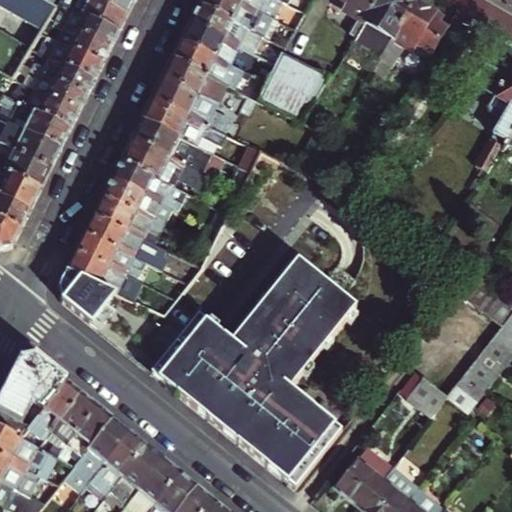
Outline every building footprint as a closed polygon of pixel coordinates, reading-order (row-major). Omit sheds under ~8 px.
[(0,0),(0,7),(40,31),(53,8),(46,4),(39,0),(0,0)] [(81,15),(88,0),(73,0),(68,9),(71,10),(81,15)] [(96,0),(88,0),(81,15),(116,34),(126,15),(96,0)] [(133,0),(96,0),(126,15),(133,0)] [(270,17),(234,0),(199,0),(197,4),(249,29),(255,17),(273,26),(276,20),(270,17)] [(234,0),(270,17),(280,0),(234,0)] [(360,19),(371,0),(342,0),(344,1),(340,7),(354,16),(345,30),(351,34),(360,19)] [(371,0),(360,19),(390,37),(412,0),(371,0)] [(412,0),(390,37),(377,56),(383,59),(396,40),(409,48),(414,42),(428,50),(433,43),(441,48),(466,18),(452,10),(441,28),(433,23),(437,17),(431,13),(432,12),(413,0),(412,0)] [(249,29),(197,4),(189,22),(257,55),(259,50),(251,46),(257,33),(249,29)] [(56,15),(53,21),(108,50),(116,34),(81,15),(71,10),(66,20),(56,15)] [(108,50),(53,21),(49,28),(60,33),(55,42),(100,66),(108,50)] [(257,55),(189,22),(180,39),(226,61),(229,63),(233,57),(251,66),(257,55)] [(55,42),(45,37),(41,44),(52,49),(55,42)] [(180,39),(171,57),(217,80),(226,61),(180,39)] [(0,76),(9,81),(10,79),(24,56),(0,42),(0,76)] [(100,66),(55,42),(52,49),(47,57),(93,81),(100,66)] [(277,43),(267,60),(274,64),(281,53),(284,46),(277,43)] [(326,76),(281,53),(274,64),(265,80),(261,88),(255,98),(299,121),(326,76)] [(33,63),(30,69),(84,97),(93,81),(47,57),(42,68),(33,63)] [(217,80),(171,57),(162,75),(222,104),(231,87),(217,80)] [(504,141),(511,128),(511,59),(503,73),(491,93),(486,100),(486,107),(498,117),(470,163),(483,171),(486,167),(504,141)] [(503,73),(482,60),(466,79),(491,93),(503,73)] [(265,80),(236,66),(233,74),(261,88),(265,80)] [(36,81),(31,90),(76,113),(84,97),(30,69),(26,76),(36,81)] [(222,104),(162,75),(151,97),(210,126),(225,133),(226,134),(233,119),(218,111),(222,104)] [(0,95),(9,81),(0,76),(0,95)] [(36,81),(26,76),(22,85),(31,90),(36,81)] [(27,99),(23,107),(68,130),(76,113),(31,90),(22,85),(17,94),(27,99)] [(17,94),(13,102),(23,107),(27,99),(17,94)] [(151,97),(140,118),(195,146),(203,131),(211,136),(221,141),(226,143),(230,136),(226,134),(225,133),(210,126),(151,97)] [(13,109),(6,123),(58,149),(68,130),(23,107),(13,102),(11,101),(8,107),(13,109)] [(140,118),(131,137),(184,164),(195,146),(140,118)] [(58,149),(6,123),(0,119),(0,128),(2,130),(0,133),(0,138),(15,146),(12,152),(48,170),(58,149)] [(322,132),(313,127),(292,167),(301,172),(322,132)] [(511,128),(504,141),(486,167),(492,172),(509,147),(511,148),(511,128)] [(204,150),(211,136),(203,131),(195,146),(204,150)] [(184,164),(131,137),(119,160),(172,187),(176,179),(201,191),(208,176),(184,164)] [(0,138),(0,145),(12,152),(15,146),(0,138)] [(0,145),(0,152),(10,157),(12,152),(0,145)] [(248,145),(237,167),(246,171),(250,164),(258,150),(248,145)] [(0,169),(38,189),(48,170),(12,152),(10,157),(0,152),(0,169)] [(172,187),(119,160),(111,178),(170,208),(177,211),(186,193),(172,187)] [(237,167),(227,186),(237,191),(246,171),(237,167)] [(0,198),(27,212),(38,189),(0,169),(0,198)] [(208,176),(201,191),(214,198),(222,183),(208,176)] [(170,208),(111,178),(102,195),(146,217),(143,223),(149,226),(152,220),(161,225),(170,208)] [(146,217),(102,195),(93,214),(142,239),(151,244),(161,225),(152,220),(149,226),(143,223),(146,217)] [(0,219),(18,229),(27,212),(0,198),(0,219)] [(209,227),(216,231),(224,215),(225,213),(218,209),(209,227)] [(142,239),(93,214),(84,232),(133,257),(142,239)] [(0,248),(10,246),(18,229),(0,219),(0,248)] [(200,244),(207,248),(208,245),(216,231),(209,227),(200,244)] [(84,232),(75,250),(135,280),(138,275),(127,269),(133,257),(84,232)] [(148,264),(157,246),(151,244),(142,239),(133,257),(148,264)] [(66,267),(102,285),(115,292),(121,279),(132,285),(135,280),(75,250),(66,267)] [(353,303),(295,256),(229,338),(196,311),(149,369),(293,485),(339,427),(288,385),(353,303)] [(178,279),(185,283),(197,267),(189,263),(178,279)] [(102,285),(66,267),(58,284),(60,299),(90,323),(104,305),(94,299),(102,285)] [(465,301),(466,299),(483,278),(467,267),(450,289),(465,301)] [(466,299),(477,308),(495,286),(483,278),(466,299)] [(495,286),(477,308),(488,317),(507,294),(495,286)] [(500,327),(501,326),(511,312),(511,297),(507,294),(488,317),(500,326),(500,327)] [(511,312),(501,326),(511,334),(511,312)] [(511,354),(511,334),(501,326),(500,327),(500,326),(490,338),(511,355),(511,354)] [(511,355),(490,338),(482,349),(503,366),(511,355)] [(482,349),(472,360),(494,377),(503,366),(482,349)] [(21,358),(0,398),(0,408),(20,419),(31,399),(42,409),(66,380),(36,355),(21,358)] [(472,360),(463,371),(484,389),(494,377),(472,360)] [(407,394),(421,376),(413,370),(400,387),(407,394)] [(463,371),(454,383),(475,400),(484,389),(463,371)] [(433,386),(421,376),(407,394),(405,396),(417,406),(433,386)] [(42,409),(35,418),(46,427),(43,431),(48,435),(51,431),(82,393),(66,380),(42,409)] [(444,395),(446,396),(466,412),(475,400),(454,383),(444,395)] [(430,416),(446,396),(444,395),(433,386),(417,406),(430,416)] [(82,393),(51,431),(62,440),(66,443),(97,405),(82,393)] [(66,443),(81,456),(112,417),(97,405),(66,443)] [(20,419),(0,408),(0,425),(20,436),(30,424),(20,419)] [(90,480),(95,475),(129,431),(112,417),(81,456),(74,464),(67,472),(85,487),(90,480)] [(0,425),(0,453),(37,472),(48,450),(39,446),(20,436),(0,425)] [(129,431),(95,475),(112,489),(147,446),(129,431)] [(56,455),(62,447),(58,444),(55,441),(48,450),(56,455)] [(126,503),(130,499),(163,459),(147,446),(112,489),(94,511),(105,511),(118,497),(126,503)] [(365,447),(333,486),(360,507),(391,468),(365,447)] [(0,453),(0,479),(30,495),(40,474),(37,472),(0,453)] [(163,459),(130,499),(145,511),(146,511),(179,472),(163,459)] [(391,468),(360,507),(365,511),(398,511),(417,488),(391,468)] [(174,511),(196,486),(179,472),(146,511),(174,511)] [(0,479),(0,504),(14,511),(34,511),(43,502),(30,495),(0,479)] [(90,480),(85,487),(89,490),(94,483),(90,480)] [(196,486),(174,511),(202,511),(213,499),(196,486)] [(441,511),(445,508),(417,488),(398,511),(441,511)] [(228,511),(213,499),(202,511),(228,511)]
